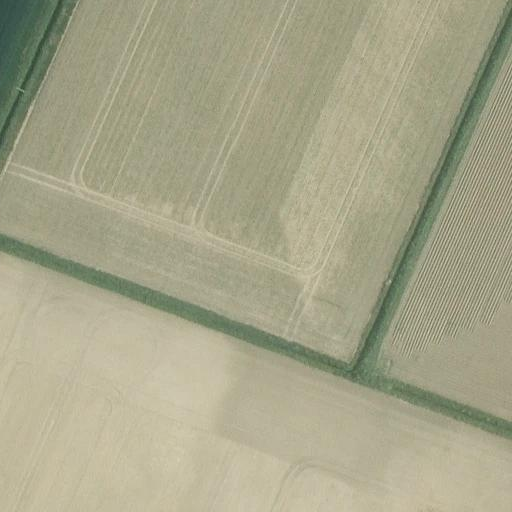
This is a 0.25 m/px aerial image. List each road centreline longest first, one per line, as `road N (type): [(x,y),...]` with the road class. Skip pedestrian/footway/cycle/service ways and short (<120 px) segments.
road 1 (track): [(0,259),(511,450)]
road 2 (track): [(358,393),(511,39)]
